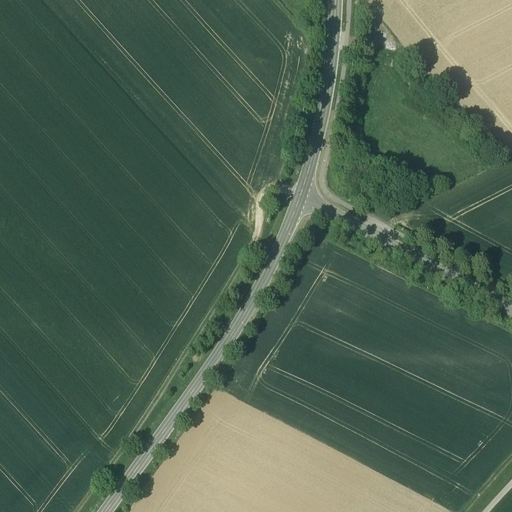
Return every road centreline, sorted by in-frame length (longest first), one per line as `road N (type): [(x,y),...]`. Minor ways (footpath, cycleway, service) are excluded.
road 1 (track): [(305,207),(272,197),(254,263),(87,511)]
road 2 (secondary): [(117,511),(237,344),(305,207)]
road 3 (tertiary): [(305,207),(511,312)]
road 4 (secondary): [(305,207),(329,118),(341,0)]
